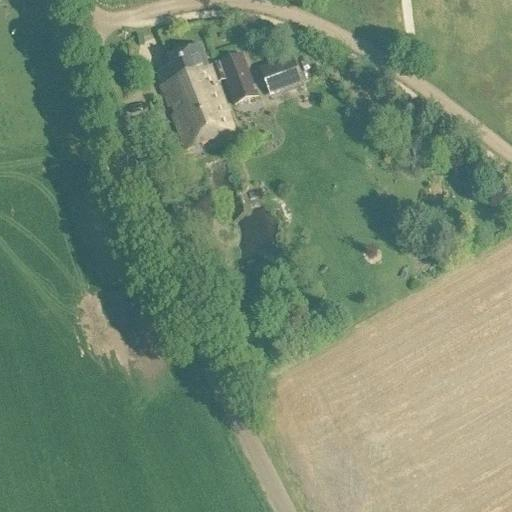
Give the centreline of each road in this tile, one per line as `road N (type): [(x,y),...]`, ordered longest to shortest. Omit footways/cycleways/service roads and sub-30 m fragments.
road 1 (tertiary): [(284,511),(164,255),(79,0)]
road 2 (track): [(511,163),(400,76),(286,16),(219,4),(86,24)]
